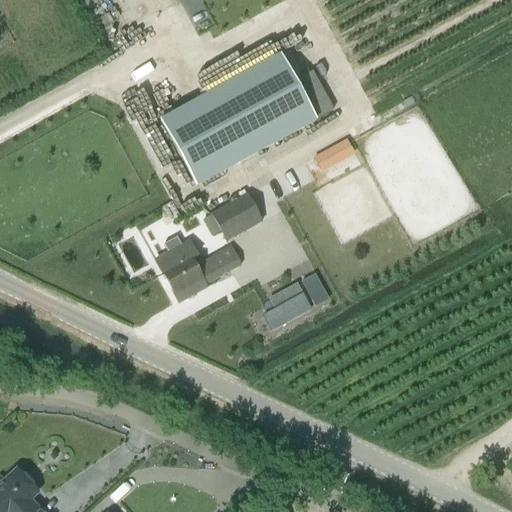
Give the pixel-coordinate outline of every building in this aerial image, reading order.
[(290,56),(280,62),(279,60),(160,124),(196,189),(314,125),(290,80),(300,75),(290,56)] [(344,146),(313,163),(318,174),(350,156),(344,146)] [(225,244),(261,225),(247,199),(211,218),(225,244)] [(163,247),(168,256),(160,261),(167,275),(162,278),(173,297),(180,293),(185,301),(205,290),(203,288),(238,268),(228,250),(204,264),(206,266),(196,272),(191,263),(196,260),(188,245),(182,249),(176,239),(163,247)] [(270,333),(309,312),(296,287),(280,296),(285,306),(275,311),(262,318),(270,333)] [(311,302),(314,309),(327,302),(324,295),(311,302)] [(0,511),(35,511),(34,510),(32,511),(28,511),(23,507),(36,495),(31,491),(33,487),(25,478),(20,479),(16,474),(4,485),(3,485),(1,484),(0,483),(0,511)]
